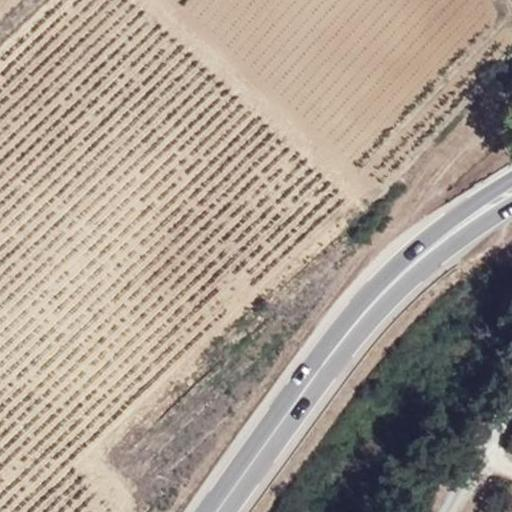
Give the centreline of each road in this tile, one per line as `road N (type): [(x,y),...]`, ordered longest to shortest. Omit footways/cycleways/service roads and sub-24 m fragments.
road 1 (secondary): [(511,185),(388,274),(316,371)]
road 2 (secondary): [(316,371),(406,283),(511,211)]
road 3 (secondary): [(216,511),(316,371)]
road 4 (unclassified): [(445,511),(511,411)]
